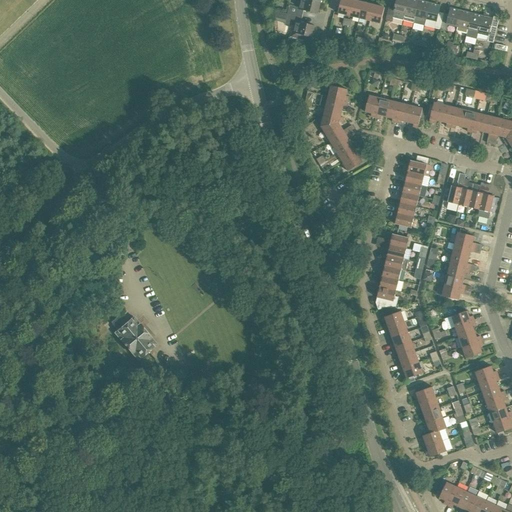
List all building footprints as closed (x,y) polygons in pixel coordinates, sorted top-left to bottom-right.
[(289,6),(288,13),(302,17),(304,11),(318,14),(320,3),(309,0),(300,0),(299,8),(289,6)] [(349,16),(352,0),(341,0),(338,13),(349,16)] [(363,3),(352,0),(349,16),(359,18),(363,3)] [(403,21),(408,0),(396,0),(396,4),(390,3),(386,20),(392,22),(393,18),(403,21)] [(416,0),(408,0),(403,21),(414,23),(419,1),(416,0)] [(419,1),(414,23),(424,26),(430,3),(419,1)] [(374,5),(363,3),(359,18),(370,21),(374,5)] [(440,6),(430,3),(424,26),(442,30),(445,14),(439,12),(440,6)] [(374,5),(370,21),(381,24),(384,8),(374,5)] [(449,15),(445,14),(442,30),(446,31),(448,25),(457,27),(461,11),(450,8),(449,15)] [(285,23),(288,13),(275,11),(275,19),(278,19),(277,21),(285,23)] [(461,11),(457,27),(468,29),(472,14),(461,11)] [(288,13),(285,23),(285,24),(294,27),(292,37),(306,40),(307,36),(312,38),(315,26),(301,22),(302,17),(288,13)] [(472,14),(468,29),(466,36),(477,38),(482,16),(472,14)] [(482,16),(477,38),(477,39),(493,43),(497,28),(491,26),(493,19),(488,18),(489,15),(484,14),(483,16),(482,16)] [(364,44),(366,38),(358,36),(357,43),(364,44)] [(451,54),(452,48),(453,44),(448,42),(447,47),(446,47),(445,52),(451,54)] [(331,86),(328,97),(348,102),(349,97),(346,96),(347,90),(331,86)] [(375,118),(380,98),(369,96),(365,112),(366,112),(372,113),(371,117),(375,118)] [(348,102),(328,97),(326,107),(342,111),(343,105),(347,106),(348,102)] [(391,101),(380,98),(375,118),(380,119),(381,116),(387,117),(391,101)] [(401,103),(391,101),(387,117),(393,119),(392,122),(396,123),(401,103)] [(401,103),(396,123),(401,124),(402,121),(408,122),(412,106),(401,103)] [(441,122),(445,105),(434,103),(429,122),(434,123),(435,120),(441,122)] [(445,105),(441,122),(447,123),(446,126),(451,127),(455,108),(445,105)] [(422,109),(412,106),(408,122),(414,124),(413,127),(418,128),(422,109)] [(342,111),(326,107),(323,117),(343,122),(344,118),(341,117),(342,111)] [(455,108),(451,127),(455,129),(456,125),(462,127),(466,111),(455,108)] [(466,111),(462,127),(468,128),(467,132),(472,133),(477,113),(466,111)] [(487,116),(477,113),(472,133),(476,134),(477,131),(483,132),(487,116)] [(498,118),(487,116),(483,132),(489,133),(487,143),(491,144),(498,118)] [(343,122),(323,117),(321,127),(326,135),(341,126),(342,125),(343,122)] [(504,120),(498,118),(491,144),(496,145),(498,136),(503,138),(503,139),(507,146),(510,144),(511,147),(511,121),(511,119),(505,117),(504,120)] [(341,126),(326,135),(331,143),(354,129),(352,125),(343,131),(341,126)] [(357,133),(354,129),(331,143),(337,152),(351,144),(348,138),(357,133)] [(351,144),(337,152),(342,162),(360,151),(357,147),(354,149),(351,144)] [(360,151),(342,162),(348,171),(363,162),(362,162),(359,157),(362,155),(360,151)] [(405,171),(424,175),(426,170),(431,171),(432,166),(410,160),(410,161),(409,167),(406,166),(405,171)] [(442,163),(438,178),(444,180),(448,165),(442,163)] [(424,175),(405,171),(403,175),(407,176),(405,182),(422,186),(424,175)] [(458,205),(465,179),(466,175),(460,174),(458,182),(459,184),(458,187),(452,186),(454,179),(448,178),(443,201),(448,202),(458,205)] [(469,180),(465,179),(458,205),(469,207),(475,184),(468,183),(469,180)] [(422,186),(405,182),(404,188),(401,187),(399,192),(419,196),(422,186)] [(475,184),(469,207),(479,210),(486,184),(481,183),(480,186),(475,184)] [(486,184),(479,210),(478,216),(489,218),(494,196),(488,195),(490,185),(486,184)] [(419,196),(399,192),(398,196),(402,197),(400,203),(416,207),(419,196)] [(416,207),(400,203),(399,209),(395,208),(394,212),(414,217),(416,207)] [(414,217),(394,212),(393,217),(396,218),(395,224),(395,223),(395,224),(411,228),(414,217)] [(455,243),(481,250),(482,246),(473,243),(474,237),(458,233),(455,243)] [(388,239),(387,244),(406,249),(409,238),(392,234),(392,235),(391,240),(388,239)] [(433,241),(446,245),(447,239),(435,236),(433,241)] [(455,243),(452,254),(469,258),(471,252),(480,255),(481,250),(455,243)] [(387,244),(385,249),(389,249),(387,255),(404,259),(406,249),(387,244)] [(420,252),(427,254),(428,249),(415,245),(413,251),(420,252)] [(452,254),(450,264),(476,271),(477,266),(468,264),(469,258),(452,254)] [(383,260),(381,265),(401,270),(404,259),(387,255),(386,261),(383,260)] [(450,264),(447,275),(464,279),(465,273),(475,275),(476,271),(450,264)] [(401,270),(381,265),(380,270),(384,270),(382,276),(399,280),(401,270)] [(447,275),(444,285),(471,292),(472,287),(462,285),(464,279),(447,275)] [(399,280),(382,276),(381,282),(377,281),(376,286),(396,291),(399,280)] [(471,292),(444,285),(442,296),(459,300),(460,294),(469,296),(471,292)] [(397,307),(399,295),(396,294),(396,291),(376,286),(375,291),(379,291),(377,297),(377,298),(376,303),(378,310),(397,307)] [(385,329),(404,322),(401,311),(385,317),(385,318),(387,323),(384,324),(385,329)] [(455,327),(474,320),(472,316),(469,317),(467,311),(466,311),(459,314),(451,317),(455,327)] [(138,360),(154,347),(148,340),(151,337),(133,317),(125,323),(118,315),(109,324),(116,332),(115,333),(138,360)] [(427,325),(423,315),(416,317),(420,327),(427,325)] [(474,320),(455,327),(458,337),(475,331),(473,326),(476,324),(474,320)] [(404,322),(385,329),(387,333),(390,332),(392,338),(408,332),(404,322)] [(430,335),(427,325),(420,327),(424,337),(430,335)] [(477,337),(475,331),(458,337),(462,347),(481,340),(480,336),(477,337)] [(408,332),(392,338),(394,344),(391,345),(393,349),(412,342),(408,332)] [(483,345),(481,340),(462,347),(466,358),(482,352),(480,346),(483,345)] [(412,342),(393,349),(394,353),(397,352),(399,358),(415,352),(412,342)] [(415,352),(399,358),(401,364),(398,365),(400,369),(419,362),(415,352)] [(419,362),(400,369),(402,374),(405,373),(407,379),(408,378),(414,376),(423,373),(419,362)] [(479,382),(498,375),(496,371),(493,372),(491,366),(475,372),(479,382)] [(498,375),(479,382),(482,392),(499,386),(497,381),(500,380),(498,375)] [(448,393),(455,390),(452,383),(446,386),(448,393)] [(499,386),(482,392),(486,402),(505,396),(504,391),(501,392),(499,386)] [(417,404),(436,397),(432,387),(416,393),(418,399),(415,400),(417,404)] [(507,400),(505,396),(486,402),(490,413),(506,407),(504,401),(507,400)] [(436,397),(417,404),(418,409),(421,408),(423,413),(439,407),(436,397)] [(465,410),(472,408),(468,399),(462,401),(465,410)] [(456,413),(462,411),(459,402),(452,404),(456,413)] [(439,407),(423,413),(425,419),(422,420),(424,425),(443,418),(439,407)] [(506,407),(490,413),(493,423),(511,416),(511,414),(511,411),(508,412),(506,407)] [(511,416),(493,423),(497,433),(511,428),(511,424),(511,421),(511,420),(511,416)] [(443,418),(424,425),(425,429),(429,428),(430,433),(431,434),(439,431),(447,428),(443,418)] [(472,430),(479,428),(475,418),(469,420),(472,430)] [(463,433),(469,431),(466,422),(460,424),(463,433)] [(430,433),(423,436),(425,442),(422,443),(424,448),(443,441),(439,431),(431,434),(430,433)] [(469,431),(463,433),(464,438),(463,438),(466,448),(474,445),(469,431)] [(443,441),(424,448),(425,452),(428,451),(430,457),(447,451),(446,451),(443,441)] [(497,478),(493,476),(487,473),(484,479),(490,482),(494,484),(497,478)] [(497,478),(494,484),(504,488),(507,482),(497,478)] [(448,505),(457,487),(447,482),(439,498),(440,498),(445,500),(444,503),(448,505)] [(467,491),(457,487),(448,505),(452,507),(454,504),(459,507),(467,491)] [(468,511),(476,496),(467,491),(459,507),(465,509),(463,511),(468,511)] [(480,511),(486,501),(476,496),(468,511),(480,511)] [(492,511),(496,505),(486,501),(480,511),(492,511)]
